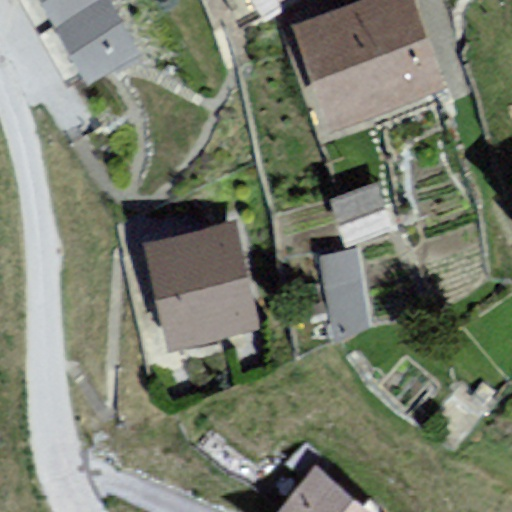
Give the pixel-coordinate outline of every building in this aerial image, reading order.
[(108,0),(27,0),(65,87),(133,57),(108,0)] [(412,0),(386,0),(312,25),(341,115),(440,83),(412,0)] [(374,193),(315,206),(326,253),(385,239),(374,193)] [(234,223),(154,241),(175,338),(255,320),(234,223)] [(367,511),(317,472),(285,511),(367,511)]
